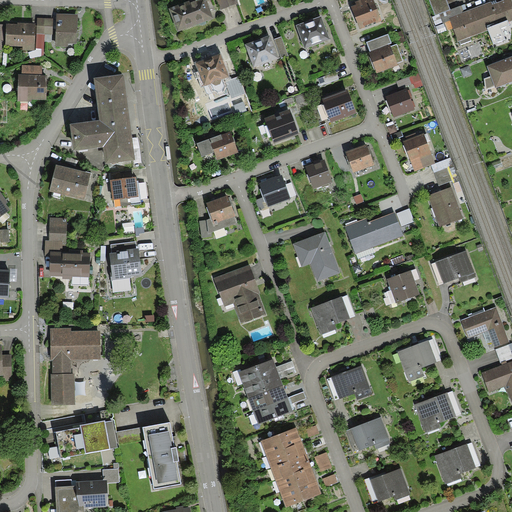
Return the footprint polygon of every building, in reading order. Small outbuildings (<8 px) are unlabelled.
[(233,3),(231,0),(216,0),(220,8),(233,3)] [(359,28),(377,20),(369,0),(367,0),(351,6),(359,28)] [(428,0),(435,16),(450,10),(446,0),(428,0)] [(491,1),(449,17),(458,42),(488,30),(494,44),(505,40),(500,28),(510,25),(509,22),(511,20),(511,4),(510,0),(503,0),(492,4),(491,1)] [(177,34),(206,22),(199,4),(170,15),(177,34)] [(74,17),(52,18),(53,48),(74,48),(74,17)] [(50,21),(35,20),(34,35),(49,36),(50,21)] [(325,42),(318,21),(295,29),(302,50),(325,42)] [(32,28),(0,27),(0,49),(31,51),(32,28)] [(390,46),(385,35),(363,43),(367,54),(390,46)] [(279,60),(285,58),(279,40),(273,42),(279,60)] [(274,62),(266,41),(244,49),(252,70),(274,62)] [(373,74),(393,66),(387,51),(367,58),(373,74)] [(225,78),(216,58),(194,67),(203,87),(225,78)] [(511,81),(511,60),(488,71),(495,88),(511,81)] [(16,79),(16,102),(43,103),(44,79),(37,79),(37,70),(21,69),(21,79),(16,79)] [(135,160),(123,74),(94,78),(99,120),(70,124),(73,151),(103,147),(106,164),(135,160)] [(319,85),(334,79),(332,74),(317,81),(319,85)] [(409,88),(406,80),(395,84),(398,92),(409,88)] [(239,82),(226,87),(231,98),(243,93),(239,82)] [(410,111),(404,93),(385,100),(392,118),(410,111)] [(351,113),(344,94),(321,102),(328,121),(351,113)] [(294,132),(286,114),(262,123),(270,142),(294,132)] [(236,153),(228,135),(195,149),(200,161),(212,156),(215,162),(236,153)] [(432,161),(422,136),(402,144),(411,169),(432,161)] [(370,164),(364,148),(345,155),(351,171),(370,164)] [(328,179),(323,163),(304,169),(309,185),(328,179)] [(49,195),(80,204),(86,178),(56,170),(49,195)] [(135,202),(132,179),(108,182),(111,205),(135,202)] [(282,187),(279,179),(259,186),(266,205),(293,195),(289,185),(282,187)] [(459,218),(448,189),(429,196),(440,226),(459,218)] [(235,224),(224,199),(205,207),(209,222),(200,223),(200,238),(207,238),(235,224)] [(347,236),(355,255),(401,236),(393,217),(347,236)] [(64,221),(49,221),(49,244),(64,244),(64,221)] [(10,245),(9,230),(0,230),(0,232),(1,246),(10,245)] [(335,272),(322,237),(293,247),(300,267),(310,263),(316,279),(335,272)] [(48,278),(84,279),(84,257),(59,256),(59,245),(45,244),(45,257),(48,257),(48,278)] [(112,282),(137,277),(131,244),(106,248),(112,282)] [(472,275),(463,252),(434,263),(443,286),(472,275)] [(264,313),(246,267),(213,280),(222,306),(232,302),(239,322),(264,313)] [(409,272),(386,280),(396,306),(419,297),(409,272)] [(352,317),(344,296),(310,309),(318,330),(352,317)] [(507,343),(494,310),(459,323),(465,339),(487,331),(493,349),(507,343)] [(95,361),(94,336),(48,336),(49,404),(68,404),(67,361),(95,361)] [(430,339),(397,352),(409,382),(421,378),(417,370),(439,362),(430,339)] [(273,360),(239,372),(248,398),(283,385),(273,360)] [(511,363),(478,376),(484,392),(506,384),(511,400),(511,363)] [(358,368),(328,379),(337,401),(353,395),(355,400),(368,395),(358,368)] [(292,411),(283,385),(248,398),(258,424),(292,411)] [(443,393),(415,403),(425,430),(453,419),(443,393)] [(61,457),(142,441),(140,429),(115,434),(112,423),(107,424),(106,419),(56,429),(61,457)] [(376,419),(347,430),(355,452),(372,446),(373,451),(386,446),(376,419)] [(169,424),(142,429),(154,491),(181,486),(169,424)] [(296,428),(261,442),(286,507),(321,494),(296,428)] [(307,438),(316,435),(313,428),(304,431),(307,438)] [(462,447),(434,457),(443,482),(471,471),(462,447)] [(324,456),(316,460),(320,471),(328,468),(324,456)] [(103,469),(103,480),(107,480),(107,483),(119,483),(118,469),(103,469)] [(398,470),(369,481),(377,503),(393,496),(395,501),(408,497),(398,470)] [(331,477),(323,480),(326,488),(334,485),(331,477)] [(78,496),(77,482),(72,482),(72,479),(56,480),(56,487),(55,487),(56,511),(84,511),(84,508),(84,506),(80,506),(78,496)] [(103,480),(77,482),(78,496),(80,506),(84,506),(84,508),(106,507),(108,495),(107,483),(107,480),(103,480)]
